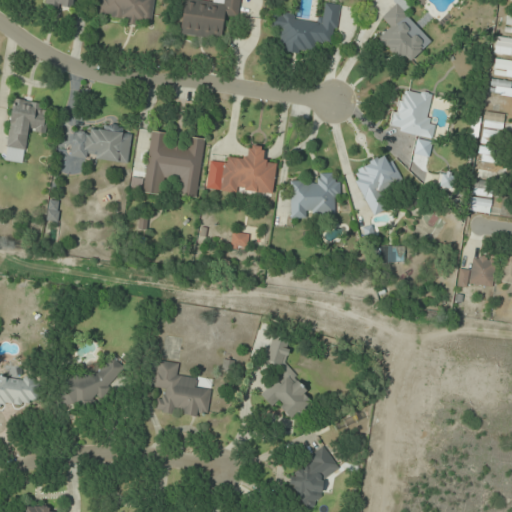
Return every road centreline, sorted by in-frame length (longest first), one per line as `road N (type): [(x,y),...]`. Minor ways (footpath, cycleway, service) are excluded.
road 1 (residential): [(338,105),(85,69),(0,21)]
road 2 (residential): [(0,469),(134,451),(221,470)]
